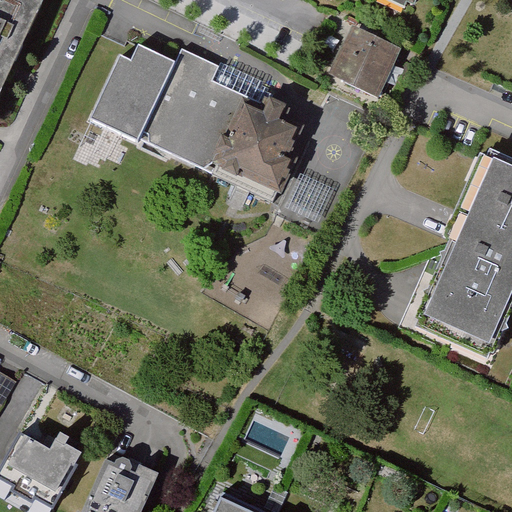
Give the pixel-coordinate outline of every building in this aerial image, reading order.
[(0,0),(0,116),(52,5),(40,0),(0,0)] [(396,0),(419,10),(423,0),(396,0)] [(387,106),(410,54),(360,32),(337,83),(387,106)] [(126,63),(97,128),(145,150),(147,147),(279,207),(282,200),(289,203),(306,165),(300,162),(313,133),(294,125),(298,115),(279,107),(277,112),(217,85),(224,70),(188,54),(181,68),(145,52),(138,68),(126,63)] [(491,356),(511,309),(511,161),(488,151),(485,158),(477,155),(439,240),(447,243),(412,322),(420,325),(416,333),(479,360),(483,352),(491,356)] [(0,410),(5,413),(20,386),(1,376),(0,378),(0,410)] [(74,430),(80,418),(68,411),(61,424),(74,430)] [(73,444),(63,438),(55,454),(21,435),(0,472),(0,492),(11,499),(13,496),(35,508),(38,504),(52,511),(56,511),(87,459),(70,449),(73,444)] [(88,511),(148,511),(163,479),(143,470),(140,478),(134,475),(136,472),(133,465),(126,462),(119,465),(118,468),(109,465),(88,511)] [(258,511),(224,496),(216,511),(258,511)]
